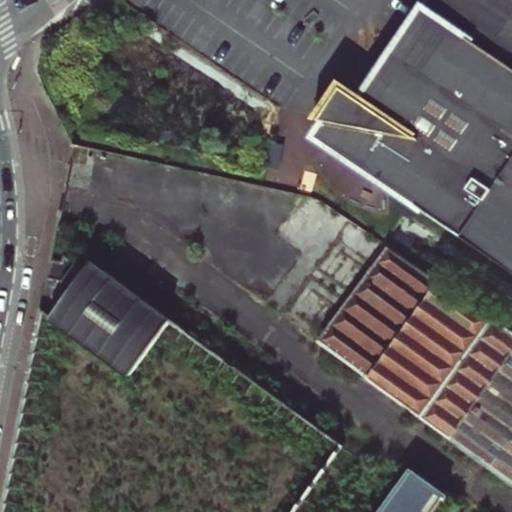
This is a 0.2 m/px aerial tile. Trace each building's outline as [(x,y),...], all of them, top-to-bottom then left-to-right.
[(362,80),(325,137),(511,258),(511,0),(441,0),(381,92),(362,80)] [(314,199),(297,196),(270,237),(314,267),(346,220),(317,200),(314,199)] [(511,331),(346,220),(314,267),(282,315),(511,480),(511,331)] [(132,372),(173,310),(83,252),(43,315),(132,372)] [(429,511),(446,488),(405,461),(370,511),(429,511)]
